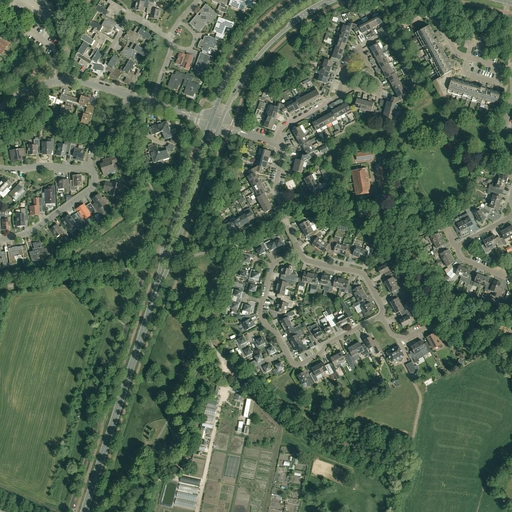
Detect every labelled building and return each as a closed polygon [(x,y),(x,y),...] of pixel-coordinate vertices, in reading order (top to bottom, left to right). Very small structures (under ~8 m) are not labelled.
[(98,11),(103,15),(109,18),(113,13),(117,16),(120,10),(116,7),(118,4),(110,0),(108,0),(107,2),(111,5),(107,11),(98,5),(95,10),(97,12),(98,11)] [(133,9),(134,9),(134,10),(143,12),(144,6),(148,6),(149,2),(149,0),(143,0),(143,2),(136,0),(135,5),(134,5),(133,9)] [(214,0),(218,1),(217,3),(220,4),(218,10),(226,13),(228,8),(225,7),(227,0),(214,0)] [(243,9),(245,6),(254,9),(256,3),(253,2),(253,3),(251,2),(252,0),(233,0),(231,6),(241,10),(243,9)] [(149,2),(148,6),(147,11),(151,12),(150,18),(159,20),(161,10),(153,9),(154,3),(149,2)] [(196,17),(190,24),(199,31),(204,25),(203,24),(207,19),(209,20),(213,24),(217,14),(208,6),(205,9),(204,7),(200,12),(201,14),(197,18),(196,17)] [(112,20),(109,18),(103,15),(101,18),(106,20),(102,27),(92,21),(89,25),(95,29),(103,34),(104,34),(105,31),(107,32),(107,33),(110,33),(115,25),(110,23),(112,20)] [(374,18),(378,26),(383,23),(379,15),(374,18)] [(219,18),(214,32),(217,33),(216,36),(223,39),(224,35),(223,35),(226,26),(232,28),(234,23),(219,18)] [(373,28),(378,26),(374,18),(368,21),(373,28)] [(376,34),(373,28),(368,21),(363,23),(368,31),(370,30),(373,36),(376,34)] [(351,23),(348,22),(346,26),(349,27),(352,28),(353,29),(355,33),(358,32),(360,35),(362,34),(360,30),(361,30),(358,26),(359,26),(351,23)] [(362,34),(368,31),(363,23),(359,26),(358,26),(361,30),(360,30),(362,34)] [(349,27),(346,26),(343,25),(342,29),(338,27),(338,29),(350,34),(352,28),(349,27)] [(480,104),(496,109),(500,94),(486,89),(486,87),(481,86),(481,88),(452,79),(452,76),(453,76),(454,76),(455,72),(454,70),(453,71),(439,44),(440,43),(438,38),(436,39),(429,26),(415,33),(422,47),(423,47),(425,50),(424,51),(439,78),(433,81),(432,83),(440,97),(446,99),(447,94),(477,103),(477,102),(481,104),(480,104)] [(129,41),(133,43),(138,46),(140,43),(135,40),(139,34),(149,40),(152,35),(137,27),(134,32),(130,30),(126,35),(131,38),(129,41)] [(102,37),(103,34),(95,29),(93,31),(97,34),(93,40),(84,35),(81,39),(84,41),(89,44),(95,48),(99,42),(103,45),(106,39),(102,37)] [(348,39),(350,34),(338,29),(337,31),(338,32),(337,35),(340,36),(348,39)] [(10,42),(0,34),(0,53),(1,54),(10,42)] [(346,44),(348,39),(340,36),(338,41),(346,44)] [(201,40),(198,47),(202,49),(202,50),(203,50),(206,52),(207,52),(209,47),(214,49),(215,46),(217,47),(218,43),(216,43),(217,39),(211,37),(209,41),(206,41),(206,42),(201,40)] [(83,54),(89,44),(84,41),(76,55),(81,59),(79,63),(85,67),(87,62),(90,64),(95,55),(92,53),(90,57),(83,54)] [(344,50),(346,44),(338,41),(336,47),(344,50)] [(143,49),(138,46),(133,43),(130,49),(126,46),(122,52),(127,54),(125,57),(130,60),(134,62),(136,60),(131,57),(135,50),(145,56),(148,52),(143,49)] [(373,53),(380,49),(378,44),(376,45),(370,48),(373,53)] [(342,55),(344,50),(336,47),(335,50),(332,49),(331,51),(334,52),(342,55)] [(376,58),(383,54),(380,49),(373,53),(376,58)] [(104,72),(106,69),(109,63),(106,61),(104,66),(97,62),(103,52),(98,50),(95,55),(90,64),(93,65),(91,69),(93,70),(93,71),(99,75),(101,70),(104,72)] [(340,61),(342,55),(334,52),(332,58),(340,61)] [(180,53),(176,63),(182,65),(182,64),(184,65),(183,67),(188,69),(193,56),(187,54),(187,57),(185,56),(185,55),(180,53)] [(199,56),(194,69),(198,71),(197,72),(202,74),(205,68),(206,68),(209,61),(212,62),(213,57),(205,54),(204,57),(203,56),(202,57),(199,56)] [(378,63),(386,59),(383,54),(376,58),(378,63)] [(120,77),(121,74),(125,68),(122,67),(119,71),(113,67),(119,57),(114,55),(112,58),(109,63),(106,69),(111,72),(108,77),(114,80),(117,76),(120,77)] [(323,65),(331,67),(333,62),(325,59),(323,65)] [(381,68),(389,64),(386,59),(378,63),(381,68)] [(134,63),(134,62),(130,60),(125,68),(121,74),(127,78),(124,82),(130,85),(133,81),(135,82),(141,74),(138,72),(135,76),(129,72),(134,63)] [(384,73),(391,69),(389,64),(381,68),(384,73)] [(329,73),(331,67),(323,65),(322,67),(319,67),(319,69),(321,70),(329,73)] [(395,73),(397,72),(394,67),(391,69),(384,73),(386,78),(388,77),(394,74),(395,73)] [(327,78),(329,73),(321,70),(319,75),(327,78)] [(185,80),(186,75),(180,73),(178,76),(172,74),(168,86),(177,90),(179,85),(180,85),(182,79),(185,80)] [(398,78),(395,73),(394,74),(388,77),(390,82),(398,78)] [(194,78),(191,77),(186,75),(185,80),(184,82),(188,83),(184,93),(193,96),(195,92),(196,92),(198,85),(192,82),(194,78)] [(326,84),(327,78),(319,75),(317,81),(326,84)] [(393,87),(401,83),(398,78),(390,82),(393,87)] [(396,92),(403,88),(401,83),(393,87),(396,92)] [(401,96),(403,95),(406,93),(403,88),(396,92),(398,97),(400,96),(401,96)] [(311,93),(316,100),(321,97),(317,90),(311,93)] [(311,103),(316,100),(311,93),(309,94),(307,95),(306,95),(311,103)] [(59,100),(56,99),(57,98),(48,95),(45,104),(54,107),(55,104),(61,106),(62,104),(63,101),(64,95),(61,94),(59,100)] [(81,95),(79,99),(78,104),(87,107),(85,114),(88,115),(89,112),(91,106),(88,105),(90,97),(81,95)] [(306,106),(311,103),(306,95),(301,98),(306,106)] [(395,104),(405,99),(403,95),(401,96),(400,96),(398,97),(397,98),(392,97),(392,100),(390,99),(390,102),(391,102),(391,103),(395,104)] [(79,99),(72,97),(67,96),(66,102),(65,105),(62,104),(61,106),(59,113),(68,116),(72,104),(78,106),(78,104),(79,99)] [(301,108),(306,106),(301,98),(296,101),(301,108)] [(283,105),(279,103),(276,99),(274,100),(275,101),(276,102),(277,103),(275,103),(274,106),(277,107),(280,108),(279,108),(281,109),(283,113),(288,110),(289,110),(285,104),(283,105)] [(296,101),(294,102),(293,100),(290,101),(295,111),(301,108),(296,101)] [(290,114),(295,111),(290,101),(285,104),(289,110),(288,110),(290,114)] [(366,110),(368,102),(362,101),(360,109),(359,112),(365,113),(366,110)] [(347,115),(352,112),(347,103),(342,106),(346,113),(347,115)] [(277,107),(274,106),(271,105),(269,111),(278,114),(279,108),(280,108),(277,107)] [(347,115),(346,113),(342,106),(337,108),(341,116),(344,114),(345,116),(347,115)] [(336,119),(341,116),(337,108),(332,111),(332,112),(336,119)] [(276,119),(278,114),(269,111),(269,113),(266,113),(265,115),(268,116),(276,119)] [(337,120),(336,119),(332,112),(327,115),(332,123),(337,120)] [(88,115),(85,114),(82,113),(79,122),(89,125),(91,116),(88,115)] [(276,119),(268,116),(265,115),(263,121),(266,121),(274,124),(276,119)] [(327,125),(332,123),(327,115),(322,118),(327,125)] [(322,128),(327,125),(322,118),(317,120),(322,128)] [(323,130),(322,128),(317,120),(312,123),(316,131),(320,129),(321,131),(323,130)] [(149,128),(152,135),(161,132),(162,131),(160,124),(161,124),(160,121),(157,122),(158,125),(149,128)] [(173,130),(172,127),(169,128),(167,121),(161,124),(160,124),(162,131),(163,131),(170,129),(170,131),(173,130)] [(272,130),(274,124),(266,121),(264,127),(272,130)] [(295,136),(303,131),(300,126),(298,128),(292,130),(295,136)] [(172,137),(170,131),(170,129),(163,131),(162,133),(165,139),(170,138),(171,140),(178,140),(176,135),(172,137)] [(306,136),(304,133),(306,132),(305,131),(303,131),(295,136),(298,141),(306,136)] [(308,142),(308,141),(306,136),(298,141),(301,146),(302,145),(308,142)] [(34,145),(28,145),(28,155),(36,155),(36,146),(39,146),(39,139),(34,140),(34,145)] [(48,143),(42,143),(42,154),(50,154),(50,147),(53,147),(53,139),(48,139),(48,143)] [(312,146),(311,143),(313,142),(312,139),(308,141),(308,142),(302,145),(301,146),(302,149),(304,148),(305,150),(312,146)] [(58,145),(56,154),(64,156),(66,149),(69,150),(71,144),(71,143),(64,142),(63,146),(58,145)] [(151,155),(158,153),(159,152),(157,145),(149,148),(151,154),(148,155),(149,158),(152,157),(151,155)] [(168,153),(172,151),(168,146),(166,147),(167,150),(160,152),(159,154),(162,160),(163,160),(169,158),(168,153)] [(309,154),(310,154),(314,152),(315,151),(312,146),(305,150),(307,155),(309,154)] [(81,161),(84,150),(74,147),(73,151),(72,156),(78,158),(77,160),(81,161)] [(13,157),(11,157),(11,161),(21,160),(21,155),(24,155),(23,148),(12,150),(13,157)] [(271,152),(263,150),(260,149),(259,155),(261,155),(269,157),(271,152)] [(371,151),(356,153),(357,161),(373,158),(371,151)] [(314,152),(310,154),(309,154),(307,155),(305,156),(301,155),(301,157),(297,156),(296,159),(300,160),(304,161),(304,162),(312,158),(311,157),(316,155),(314,152)] [(162,160),(159,154),(158,153),(151,155),(152,157),(154,163),(160,161),(161,163),(164,162),(163,160),(162,160)] [(108,174),(108,173),(115,171),(112,163),(116,162),(115,156),(104,160),(105,163),(100,165),(104,176),(108,174)] [(375,167),(378,187),(390,185),(386,165),(375,167)] [(352,171),(356,195),(371,193),(367,169),(352,171)] [(497,181),(506,184),(507,178),(502,176),(503,172),(496,170),(494,177),(498,178),(497,181)] [(258,178),(255,173),(253,174),(247,177),(250,182),(258,178)] [(307,184),(315,180),(317,179),(314,174),(304,179),(307,184)] [(70,190),(72,190),(77,190),(77,186),(81,186),(81,176),(73,176),(73,183),(70,183),(70,190)] [(4,178),(0,181),(0,194),(3,198),(8,192),(5,189),(10,184),(4,178)] [(253,187),(261,183),(258,178),(250,182),(253,187)] [(59,192),(69,192),(68,180),(65,180),(58,180),(58,183),(56,184),(57,189),(58,189),(58,192),(59,192)] [(310,189),(317,185),(315,180),(307,184),(310,189)] [(504,190),(506,184),(497,181),(496,185),(492,184),(490,190),(496,192),(497,192),(498,188),(504,190)] [(106,183),(104,189),(111,191),(110,195),(118,197),(121,184),(113,182),(112,184),(106,183)] [(253,193),(256,192),(263,188),(261,183),(253,187),(250,188),(253,193)] [(16,201),(25,192),(18,185),(9,194),(16,201)] [(312,194),(320,190),(317,185),(310,189),(312,194)] [(42,198),(42,206),(46,206),(46,204),(54,203),(53,197),(55,197),(54,186),(49,187),(49,189),(44,190),(45,198),(42,198)] [(265,193),(265,194),(266,193),(263,188),(256,192),(258,197),(265,193)] [(320,190),(312,194),(315,199),(323,195),(320,190)] [(496,192),(490,190),(489,190),(487,194),(493,195),(491,201),(500,204),(501,198),(495,196),(496,192)] [(267,199),(265,194),(265,193),(258,197),(257,197),(260,203),(267,199)] [(105,198),(103,199),(99,194),(93,199),(97,204),(94,206),(101,216),(105,213),(102,209),(101,207),(105,204),(106,204),(108,202),(105,198)] [(42,206),(42,198),(38,198),(34,198),(34,206),(30,206),(30,215),(39,215),(38,210),(39,210),(39,206),(42,206)] [(262,208),(270,204),(267,199),(260,203),(262,208)] [(498,210),(500,204),(491,201),(490,204),(486,203),(483,208),(490,212),(492,208),(498,210)] [(84,205),(83,206),(77,210),(84,220),(91,215),(93,218),(98,214),(91,204),(86,207),(84,205)] [(260,211),(263,210),(265,213),(273,209),(270,204),(262,208),(259,209),(260,211)] [(490,212),(483,208),(480,207),(476,209),(477,212),(474,214),(479,222),(485,219),(481,211),(482,211),(489,215),(490,212)] [(21,215),(16,215),(16,226),(24,225),(24,218),(28,218),(27,208),(20,209),(21,215)] [(244,211),(245,212),(246,214),(250,222),(255,219),(251,211),(252,211),(250,208),(244,211)] [(5,219),(5,215),(5,210),(0,210),(0,223),(2,223),(2,230),(10,229),(9,219),(5,219)] [(464,215),(461,217),(463,221),(467,228),(473,225),(470,219),(474,217),(472,215),(471,212),(470,211),(467,213),(464,215)] [(69,230),(72,228),(76,225),(77,226),(76,226),(78,229),(79,229),(81,228),(80,227),(83,225),(79,219),(76,214),(72,217),(71,218),(69,215),(68,216),(62,220),(69,230)] [(246,214),(241,217),(245,224),(250,222),(246,214)] [(240,227),(245,224),(241,217),(236,219),(240,227)] [(302,228),(303,231),(311,226),(309,223),(313,221),(311,217),(305,218),(301,220),(303,223),(300,225),(300,226),(299,226),(301,229),(302,228)] [(454,220),(451,222),(453,226),(454,228),(458,226),(461,231),(461,232),(464,231),(464,230),(467,228),(463,221),(461,217),(457,218),(454,220)] [(235,230),(231,222),(229,219),(224,222),(230,232),(235,230)] [(235,230),(240,227),(236,219),(231,222),(235,230)] [(57,224),(51,229),(57,237),(61,234),(64,238),(68,235),(64,229),(62,231),(57,224)] [(314,225),(311,226),(303,231),(306,236),(309,234),(311,238),(314,236),(319,232),(317,229),(316,230),(314,225)] [(505,240),(510,237),(506,228),(500,232),(503,237),(500,239),(503,244),(504,246),(507,244),(505,240)] [(320,234),(321,233),(320,231),(319,232),(314,236),(316,239),(312,245),(318,248),(323,241),(320,239),(322,235),(320,234)] [(431,244),(433,243),(442,238),(441,238),(442,237),(441,234),(439,234),(439,233),(432,236),(431,234),(425,238),(427,241),(429,239),(431,244)] [(274,242),(277,248),(283,245),(281,242),(284,240),(281,235),(275,238),(277,240),(274,242)] [(500,246),(503,244),(500,239),(497,241),(494,235),(488,238),(493,246),(496,244),(498,247),(500,246)] [(335,236),(334,240),(332,245),(335,247),(334,252),(339,254),(342,246),(339,245),(340,242),(339,241),(341,238),(335,236)] [(434,254),(443,249),(441,246),(445,244),(442,238),(433,243),(435,246),(434,246),(433,247),(433,248),(434,250),(432,251),(434,254)] [(490,247),(493,246),(488,238),(483,241),(486,247),(483,248),(486,254),(492,250),(490,247)] [(332,245),(334,240),(332,239),(328,244),(323,241),(318,248),(323,252),(327,246),(331,248),(332,245)] [(277,248),(274,242),(271,243),(270,241),(264,244),(266,248),(267,249),(270,248),(271,251),(273,250),(274,251),(278,249),(277,248)] [(44,249),(43,246),(41,247),(40,242),(36,243),(33,244),(35,250),(29,252),(31,261),(40,259),(39,253),(43,252),(44,253),(44,254),(47,253),(47,252),(46,249),(46,248),(44,249)] [(266,248),(264,244),(263,242),(257,245),(259,248),(256,250),(257,252),(258,254),(259,255),(265,252),(264,250),(266,248)] [(359,258),(362,249),(359,248),(361,244),(354,242),(353,246),(351,250),(355,251),(353,256),(359,258)] [(351,250),(353,246),(347,244),(346,244),(346,245),(345,247),(342,246),(339,254),(345,256),(347,251),(351,252),(351,250)] [(9,251),(8,251),(10,264),(16,263),(15,260),(14,260),(14,256),(17,256),(18,256),(19,256),(19,255),(23,255),(23,258),(28,257),(26,248),(22,249),(22,246),(12,248),(9,249),(9,251)] [(362,249),(359,258),(365,260),(367,254),(371,255),(373,249),(367,246),(365,250),(362,249)] [(449,250),(448,250),(444,252),(443,249),(434,254),(435,257),(440,254),(443,260),(451,256),(450,254),(451,253),(451,252),(450,250),(449,250)] [(242,252),(241,258),(244,259),(243,262),(249,264),(251,257),(248,257),(249,254),(242,252)] [(447,274),(451,269),(453,267),(451,264),(455,262),(451,256),(443,260),(447,267),(447,266),(448,268),(444,270),(447,274)] [(378,272),(379,272),(381,275),(387,272),(388,275),(395,271),(392,265),(388,268),(386,264),(379,268),(378,267),(377,268),(378,272)] [(286,279),(294,281),(296,275),(291,273),(293,267),(287,265),(286,268),(282,267),(280,274),(287,276),(286,279)] [(465,268),(463,268),(463,267),(463,266),(460,265),(459,265),(459,266),(457,272),(455,271),(454,271),(454,272),(449,277),(451,279),(456,274),(461,277),(465,268)] [(249,273),(247,273),(248,271),(245,270),(245,267),(239,266),(237,272),(240,273),(240,276),(243,277),(243,278),(247,279),(249,273)] [(469,284),(472,278),(468,276),(471,271),(465,268),(461,277),(460,280),(466,283),(469,284)] [(248,281),(255,282),(256,279),(259,280),(260,274),(255,272),(254,275),(250,274),(248,281)] [(308,283),(311,273),(305,272),(303,279),(300,278),(298,286),(304,287),(305,283),(308,283)] [(388,287),(396,283),(393,278),(396,276),(396,275),(394,272),(388,276),(390,279),(385,282),(384,283),(384,284),(385,286),(386,286),(387,286),(388,287)] [(311,273),(308,283),(312,284),(310,289),(317,290),(319,283),(315,282),(317,275),(311,273)] [(329,291),(331,284),(327,283),(329,276),(323,274),(320,284),(324,285),(322,290),(329,291)] [(480,285),(483,276),(477,274),(475,279),(472,278),(469,284),(473,286),(475,287),(478,288),(480,285)] [(489,279),(489,277),(486,276),(486,277),(483,276),(480,285),(486,287),(484,291),(488,292),(490,286),(487,284),(489,279)] [(339,288),(342,279),(335,278),(334,285),(331,284),(329,291),(332,292),(333,287),(339,288)] [(293,285),(294,281),(286,279),(285,282),(278,281),(277,287),(286,289),(287,283),(293,285)] [(347,294),(348,291),(351,287),(347,284),(348,281),(342,279),(339,288),(339,291),(345,292),(347,294)] [(254,285),(255,282),(248,281),(247,287),(250,288),(249,291),(255,292),(257,286),(254,285)] [(495,281),(494,281),(490,290),(495,293),(494,296),(499,298),(503,289),(500,288),(501,284),(501,283),(501,284),(495,281)] [(398,293),(399,292),(403,291),(404,290),(401,285),(398,286),(396,283),(388,287),(389,289),(388,289),(388,290),(389,293),(390,293),(391,293),(396,290),(398,293)] [(355,296),(364,292),(361,286),(357,288),(353,285),(351,287),(348,291),(350,292),(352,294),(354,293),(355,296)] [(284,295),(286,289),(277,287),(275,293),(282,295),(281,298),(289,300),(290,297),(284,295)] [(242,292),(236,290),(233,289),(231,299),(237,300),(238,297),(241,298),(242,292)] [(353,305),(355,308),(362,304),(360,301),(367,298),(364,292),(355,296),(358,302),(353,304),(353,305)] [(393,308),(401,304),(400,301),(403,299),(399,292),(398,293),(393,296),(395,299),(390,302),(390,303),(389,304),(390,306),(392,307),(392,306),(393,308)] [(294,302),(289,300),(281,298),(281,299),(286,300),(285,303),(278,301),(276,311),(285,313),(286,310),(287,310),(287,307),(292,308),(294,302)] [(236,303),(237,300),(231,299),(229,305),(232,306),(231,309),(233,309),(232,312),(237,313),(237,310),(238,310),(239,304),(236,303)] [(362,304),(355,308),(358,313),(362,311),(365,317),(371,314),(369,311),(373,309),(370,303),(363,307),(362,304)] [(403,314),(404,314),(409,311),(407,307),(407,308),(405,305),(403,306),(401,304),(393,308),(394,309),(393,310),(393,311),(394,313),(395,313),(396,313),(401,311),(403,314)] [(246,315),(247,315),(250,314),(250,313),(252,313),(253,309),(251,309),(252,306),(245,305),(245,308),(242,307),(240,314),(239,317),(240,317),(246,316),(246,315)] [(344,315),(340,316),(345,325),(351,322),(347,316),(351,314),(347,307),(343,309),(345,311),(344,312),(343,314),(344,315)] [(409,311),(404,314),(406,317),(400,320),(403,327),(412,322),(409,318),(413,316),(411,310),(409,311)] [(283,327),(291,323),(288,317),(293,315),(291,311),(284,315),(286,318),(280,321),(283,327)] [(345,325),(340,316),(335,319),(332,314),(329,316),(333,323),(336,321),(339,328),(345,325)] [(246,316),(240,317),(242,321),(240,322),(241,324),(243,323),(245,328),(244,328),(245,331),(256,325),(253,321),(252,322),(250,319),(249,320),(247,316),(246,316)] [(330,325),(333,323),(329,316),(321,320),(323,325),(322,325),(327,334),(333,331),(330,325)] [(294,333),(301,329),(299,326),(294,328),(291,323),(283,327),(286,333),(292,330),(294,333)] [(323,336),(318,327),(317,324),(311,326),(307,327),(311,335),(314,333),(317,339),(323,336)] [(293,345),(301,340),(299,337),(304,335),(301,329),(294,333),(295,336),(289,339),(293,345)] [(434,334),(427,338),(433,348),(439,345),(440,348),(445,346),(440,337),(437,339),(434,334)] [(240,349),(245,346),(244,344),(247,342),(244,336),(238,339),(239,342),(237,344),(240,349)] [(366,339),(364,340),(367,345),(369,349),(371,353),(375,351),(377,354),(382,351),(376,341),(373,343),(373,341),(370,337),(369,337),(368,336),(365,338),(365,339),(366,339)] [(258,343),(255,345),(258,351),(263,348),(264,347),(267,346),(262,337),(256,341),(258,343)] [(301,340),(293,345),(296,350),(299,349),(300,352),(306,349),(304,345),(304,346),(301,340)] [(422,341),(416,344),(421,352),(423,356),(427,354),(428,353),(432,351),(428,344),(425,346),(422,341)] [(354,346),(358,354),(362,352),(363,356),(369,353),(366,346),(362,348),(360,343),(354,346)] [(414,352),(410,353),(416,363),(419,361),(418,360),(423,357),(423,356),(421,352),(416,344),(415,345),(414,343),(410,345),(411,346),(411,347),(414,352)] [(264,347),(263,348),(266,354),(268,353),(270,355),(276,352),(273,346),(270,348),(268,345),(267,346),(264,347)] [(253,356),(252,354),(253,353),(250,348),(247,349),(245,346),(240,349),(237,351),(239,354),(242,353),(244,358),(247,356),(248,358),(253,356)] [(348,356),(349,359),(351,362),(355,361),(360,358),(358,354),(354,346),(348,349),(350,352),(351,354),(348,356)] [(399,346),(387,353),(392,362),(397,359),(398,361),(400,362),(402,361),(403,359),(402,357),(404,356),(399,346)] [(341,352),(340,353),(340,352),(339,352),(337,353),(336,354),(337,355),(336,355),(340,364),(346,361),(341,352)] [(254,368),(259,366),(262,364),(261,361),(263,360),(260,354),(255,357),(256,360),(251,363),(254,368)] [(337,365),(340,364),(336,355),(330,358),(335,367),(331,369),(333,373),(334,375),(337,373),(335,370),(339,368),(337,365)] [(277,368),(274,370),(277,375),(283,372),(281,369),(284,368),(281,362),(275,365),(277,368)] [(333,373),(331,369),(330,366),(326,368),(323,362),(317,365),(322,374),(325,372),(327,374),(330,375),(333,373)] [(412,362),(406,365),(411,374),(416,371),(414,367),(412,362)] [(259,366),(260,369),(263,374),(272,370),(269,364),(266,365),(265,363),(262,364),(259,366)] [(321,374),(322,374),(317,365),(312,368),(315,374),(311,376),(315,383),(319,381),(318,379),(323,376),(321,374)] [(304,372),(298,375),(302,384),(307,382),(309,386),(314,383),(311,378),(308,380),(304,372)] [(215,416),(216,410),(206,407),(205,414),(215,416)] [(213,423),(214,417),(205,415),(203,421),(213,423)] [(200,487),(201,480),(182,476),(180,482),(200,487)] [(198,494),(199,488),(180,484),(178,490),(198,494)] [(196,502),(198,495),(178,491),(177,497),(196,502)] [(194,509),(196,503),(176,498),(175,505),(194,509)]
